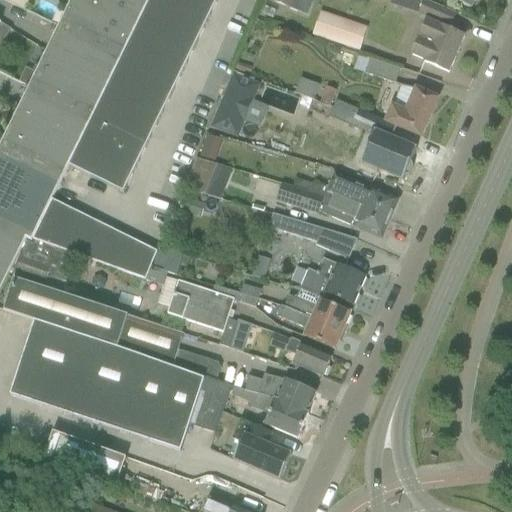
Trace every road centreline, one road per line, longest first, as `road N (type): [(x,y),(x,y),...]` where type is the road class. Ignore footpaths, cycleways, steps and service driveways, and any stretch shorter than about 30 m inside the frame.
road 1 (unclassified): [(511,42),(305,511)]
road 2 (tertiary): [(404,382),(511,144)]
road 3 (tertiary): [(404,382),(373,445),(376,511)]
road 4 (tertiary): [(422,511),(407,490),(397,442),(404,382)]
